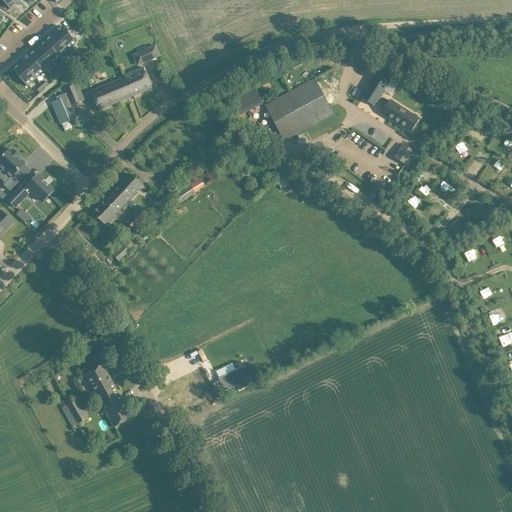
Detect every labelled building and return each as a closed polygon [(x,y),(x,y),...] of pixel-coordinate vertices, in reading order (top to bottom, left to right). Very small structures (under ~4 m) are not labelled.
[(1,0),(10,9),(19,2),(17,0),(1,0)] [(63,27),(54,34),(68,50),(76,42),(63,27)] [(54,34),(46,41),(60,57),(68,50),(54,34)] [(46,41),(38,49),(52,64),(60,57),(46,41)] [(155,45),(148,48),(147,45),(137,49),(143,64),(160,56),(155,45)] [(38,49),(30,56),(44,71),(52,64),(38,49)] [(30,56),(22,63),(35,79),(44,71),(30,56)] [(22,63),(13,70),(27,86),(35,79),(22,63)] [(126,78),(133,96),(152,88),(148,79),(143,68),(125,75),(126,78)] [(330,96),(338,92),(330,72),(321,75),(330,96)] [(374,106),(389,83),(381,77),(377,75),(367,90),(362,99),(374,106)] [(133,96),(126,78),(91,92),(95,101),(99,110),(133,96)] [(315,79),(311,81),(266,105),(284,140),(333,114),(315,79)] [(66,88),(70,98),(73,105),(81,102),(74,85),(73,85),(66,88)] [(255,87),(254,88),(231,100),(240,116),(263,103),(255,87)] [(60,100),(53,103),(61,123),(69,120),(68,118),(75,115),(66,93),(59,97),(60,100)] [(390,100),(381,114),(411,133),(420,119),(390,100)] [(476,126),(472,134),(481,138),(484,129),(476,126)] [(246,145),(240,152),(247,157),(252,150),(246,145)] [(403,145),(395,158),(407,165),(410,160),(409,158),(414,151),(403,145)] [(3,154),(0,157),(0,166),(1,168),(11,177),(5,183),(4,185),(10,191),(23,177),(17,172),(25,164),(26,163),(20,158),(20,157),(13,150),(13,151),(11,149),(4,156),(3,154)] [(488,176),(492,181),(497,176),(492,172),(488,176)] [(113,191),(126,203),(142,185),(130,174),(113,191)] [(20,186),(7,199),(15,207),(32,191),(43,202),(54,191),(48,185),(49,185),(48,184),(48,185),(45,182),(45,181),(44,181),(38,175),(27,187),(24,190),(20,186)] [(278,181),(282,188),(291,184),(287,176),(278,181)] [(199,177),(172,194),(173,195),(170,197),(174,203),(177,201),(179,204),(196,193),(195,193),(205,186),(199,177)] [(105,225),(126,203),(113,191),(93,213),(105,225)] [(21,215),(39,232),(48,222),(31,205),(21,215)] [(134,237),(137,233),(136,232),(151,217),(139,206),(125,221),(126,222),(121,226),(134,237)] [(0,233),(4,229),(6,231),(14,223),(1,211),(0,212),(0,233)] [(503,238),(492,240),(494,249),(505,247),(503,238)] [(126,240),(119,247),(111,253),(118,261),(133,247),(126,240)] [(460,254),(466,263),(474,258),(469,249),(460,254)] [(494,320),(502,316),(498,308),(490,312),(494,320)] [(115,427),(123,423),(132,418),(103,365),(84,375),(115,427)] [(219,378),(218,378),(224,391),(236,386),(239,391),(249,386),(247,381),(252,378),(246,365),(235,370),(219,378)] [(198,372),(177,382),(181,391),(185,398),(190,409),(206,400),(201,390),(198,383),(202,381),(198,372)] [(220,398),(226,395),(219,381),(213,383),(220,398)] [(77,399),(62,408),(73,427),(88,419),(77,399)]
